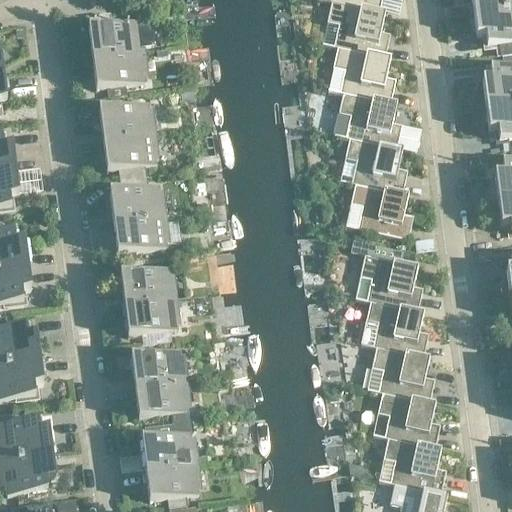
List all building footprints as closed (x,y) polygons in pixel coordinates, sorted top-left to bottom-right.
[(327,0),(327,4),(315,2),(315,3),(330,7),(331,6),(377,16),(378,15),(381,0),(327,0)] [(511,0),(469,0),(472,15),(511,10),(511,0)] [(331,6),(330,7),(326,27),(337,29),(332,50),(321,47),(321,49),(336,52),(337,51),(383,62),(383,61),(387,44),(378,42),(384,17),(378,15),(377,16),(331,6)] [(511,10),(472,15),(475,40),(484,39),(485,50),(498,48),(500,60),(506,59),(511,58),(511,10)] [(91,31),(87,31),(91,62),(143,56),(142,49),(139,50),(139,47),(151,46),(149,27),(136,28),(136,25),(111,28),(110,18),(90,21),(91,31)] [(337,51),(336,52),(332,72),(343,75),(338,95),(327,93),(327,94),(342,98),(342,97),(389,107),(389,106),(393,90),(384,88),(389,62),(383,61),(383,62),(337,51)] [(143,56),(91,62),(94,91),(95,93),(96,93),(144,87),(140,62),(144,62),(143,56)] [(511,58),(506,59),(508,70),(488,73),(490,83),(481,85),(484,110),(511,106),(511,58)] [(342,97),(342,98),(338,118),(349,120),(344,141),(333,138),(333,140),(348,143),(348,142),(395,153),(395,152),(399,135),(390,133),(395,108),(389,106),(389,107),(342,97)] [(511,106),(484,110),(487,135),(496,134),(498,144),(510,143),(511,154),(511,106)] [(146,107),(102,113),(97,114),(101,145),(154,138),(153,132),(149,132),(146,107)] [(155,144),(154,138),(101,145),(105,176),(117,174),(118,185),(145,181),(144,171),(154,170),(151,145),(155,144)] [(0,176),(14,174),(11,149),(2,150),(1,140),(0,139),(0,176)] [(348,142),(348,143),(343,164),(355,166),(350,187),(339,184),(339,186),(354,189),(354,188),(401,199),(401,198),(405,181),(395,179),(401,153),(395,152),(395,153),(348,142)] [(511,154),(511,155),(511,165),(501,167),(502,178),(493,179),(496,204),(511,202),(511,154)] [(477,159),(464,160),(463,161),(464,169),(478,167),(477,159)] [(18,200),(14,174),(0,176),(0,212),(10,211),(9,201),(18,200)] [(147,191),(145,181),(118,185),(120,195),(108,196),(112,227),(165,220),(164,214),(160,215),(157,190),(147,191)] [(354,188),(354,189),(349,209),(360,212),(356,232),(345,230),(344,231),(406,245),(411,226),(401,224),(407,199),(401,198),(401,199),(354,188)] [(511,202),(496,204),(499,229),(508,228),(510,239),(511,238),(511,202)] [(165,227),(165,220),(112,227),(116,258),(165,252),(162,227),(165,227)] [(0,235),(0,272),(26,269),(23,244),(14,245),(13,234),(0,235)] [(364,260),(359,282),(354,304),(369,307),(369,306),(416,317),(416,316),(420,299),(411,297),(416,271),(364,260)] [(30,294),(26,269),(0,272),(0,308),(22,306),(21,295),(30,294)] [(167,272),(123,278),(119,279),(123,310),(175,303),(174,296),(171,297),(167,272)] [(176,309),(175,303),(123,310),(127,341),(175,334),(172,309),(176,309)] [(369,306),(369,307),(365,327),(376,329),(371,350),(360,348),(360,349),(375,352),(375,351),(422,362),(422,361),(426,344),(416,342),(422,317),(416,316),(416,317),(369,306)] [(0,368),(39,363),(35,338),(26,339),(25,329),(0,331),(0,368)] [(169,339),(143,342),(141,342),(142,348),(169,344),(169,339)] [(142,352),(143,359),(157,357),(156,350),(142,352)] [(375,351),(375,352),(370,373),(382,375),(377,395),(366,393),(366,394),(381,398),(381,397),(428,408),(428,407),(432,390),(422,388),(428,362),(422,361),(422,362),(375,351)] [(178,355),(134,360),(129,361),(133,392),(186,385),(185,379),(181,379),(178,355)] [(42,388),(39,363),(0,368),(0,404),(34,400),(33,390),(42,388)] [(187,391),(186,385),(133,392),(137,423),(170,419),(186,417),(183,392),(187,391)] [(381,397),(381,398),(376,418),(388,421),(383,441),(372,439),(372,440),(387,444),(387,443),(434,453),(434,452),(438,435),(428,433),(434,408),(428,407),(428,408),(381,397)] [(190,416),(186,417),(170,419),(171,429),(191,426),(190,416)] [(9,419),(0,419),(0,427),(10,426),(9,419)] [(0,464),(51,458),(48,432),(39,434),(37,423),(10,426),(0,427),(0,464)] [(192,436),(191,426),(171,429),(173,439),(140,443),(144,474),(196,467),(196,461),(192,462),(189,437),(192,436)] [(387,443),(387,444),(382,464),(393,466),(389,487),(378,484),(377,486),(392,489),(393,488),(439,499),(440,498),(443,481),(434,479),(440,454),(434,452),(434,453),(387,443)] [(54,483),(51,458),(0,464),(0,489),(4,489),(6,500),(46,494),(45,484),(54,483)] [(197,474),(196,467),(144,474),(148,505),(167,503),(184,501),(197,499),(194,474),(197,474)] [(363,472),(349,469),(350,478),(363,481),(363,472)] [(393,488),(392,489),(388,509),(399,511),(442,511),(446,499),(440,498),(439,499),(393,488)] [(167,503),(168,511),(185,509),(184,501),(167,503)]
